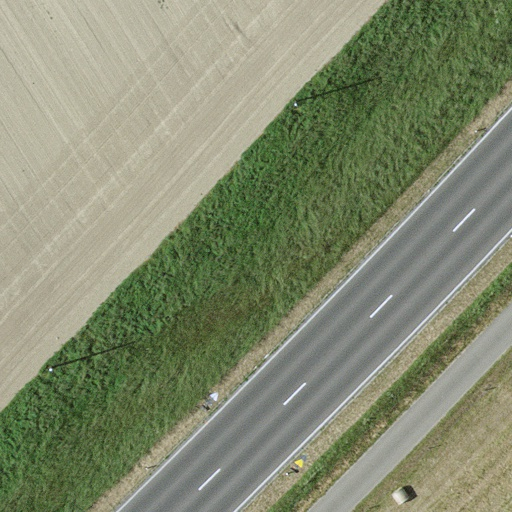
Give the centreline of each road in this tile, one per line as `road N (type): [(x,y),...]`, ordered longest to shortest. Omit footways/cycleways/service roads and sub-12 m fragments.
road 1 (primary): [(175,511),(511,168)]
road 2 (unclassified): [(511,321),(329,511)]
